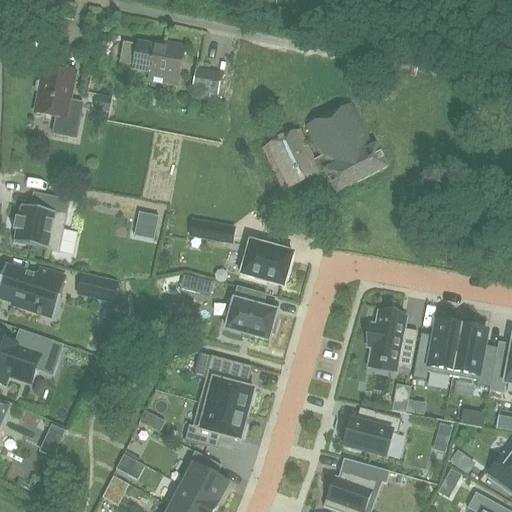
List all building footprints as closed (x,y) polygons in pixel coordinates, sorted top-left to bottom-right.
[(120,64),(133,67),(132,70),(178,79),(184,48),(163,44),(162,48),(137,43),(137,47),(124,44),(120,64)] [(298,83),(299,64),(268,64),(268,83),(298,83)] [(77,141),(84,104),(71,102),(77,72),(43,66),(40,82),(36,83),(34,92),(37,94),(33,115),(55,119),(52,136),(77,141)] [(221,75),(195,70),(191,92),(201,94),(217,97),(221,75)] [(417,153),(430,84),(407,80),(393,149),(417,153)] [(200,102),(216,105),(217,97),(201,94),(200,102)] [(349,105),(305,129),(321,158),(314,162),(299,131),(261,150),(283,192),(323,171),(336,195),(387,168),(375,145),(371,147),(349,105)] [(59,254),(70,202),(33,195),(30,209),(21,207),(19,220),(16,219),(15,220),(16,220),(14,230),(13,230),(13,232),(16,232),(14,244),(59,254)] [(155,230),(158,218),(139,214),(136,226),(155,230)] [(233,229),(194,222),(191,238),(231,245),(233,229)] [(284,287),(284,286),(292,257),(293,255),(291,254),(291,255),(278,251),(279,249),(265,246),(264,248),(252,244),(250,243),(249,245),(250,245),(242,275),(240,277),(242,277),(243,277),(282,287),(282,288),(284,289),(284,287)] [(10,310),(36,318),(42,297),(55,301),(61,280),(41,273),(38,281),(8,271),(0,295),(0,305),(11,309),(10,310)] [(116,285),(81,277),(77,296),(112,305),(116,285)] [(251,292),(237,288),(233,303),(234,303),(226,331),(242,335),(242,336),(252,339),(252,338),(268,342),(270,336),(274,337),(278,321),(274,320),(276,314),(247,306),(251,292)] [(406,320),(378,315),(376,327),(372,326),(369,341),(373,342),(370,362),(380,364),(380,366),(386,367),(386,365),(411,369),(417,333),(404,331),(406,320)] [(452,378),(462,328),(436,323),(431,354),(418,352),(413,380),(426,382),(428,374),(452,378)] [(494,366),(481,363),(487,333),(462,328),(452,378),(477,383),(476,387),(490,390),(494,366)] [(63,347),(19,331),(13,346),(0,341),(0,385),(3,386),(7,375),(31,383),(35,372),(52,378),(63,347)] [(511,386),(511,343),(509,362),(496,360),(489,393),(504,396),(506,385),(511,386)] [(253,408),(256,395),(253,394),(254,392),(243,389),(245,384),(248,385),(252,368),(211,358),(199,404),(247,417),(250,407),(253,408)] [(406,415),(424,418),(426,407),(408,403),(407,407),(406,415)] [(244,427),(247,417),(199,404),(192,428),(189,427),(184,442),(207,448),(211,435),(240,443),(241,440),(244,441),(248,428),(244,427)] [(391,412),(406,415),(407,407),(393,405),(391,412)] [(139,424),(151,430),(157,420),(144,413),(139,424)] [(401,421),(376,414),(373,425),(369,427),(350,422),(343,448),(386,459),(393,433),(398,434),(401,421)] [(485,415),(477,414),(475,428),(483,429),(485,415)] [(178,485),(217,506),(229,485),(216,478),(221,468),(195,454),(178,485)] [(126,476),(134,462),(123,456),(116,470),(126,476)] [(449,466),(459,473),(466,463),(456,456),(449,466)] [(503,457),(487,480),(511,498),(511,458),(510,462),(503,457)] [(386,486),(390,473),(343,461),(343,462),(345,462),(342,472),(341,474),(343,475),(341,480),(335,478),(331,487),(330,487),(328,492),(329,493),(323,508),(332,511),(365,511),(376,483),(386,486)] [(166,506),(176,511),(214,511),(217,506),(178,485),(166,506)] [(102,499),(117,507),(124,495),(108,487),(102,499)] [(504,511),(505,511),(476,495),(467,510),(471,511),(504,511)]
